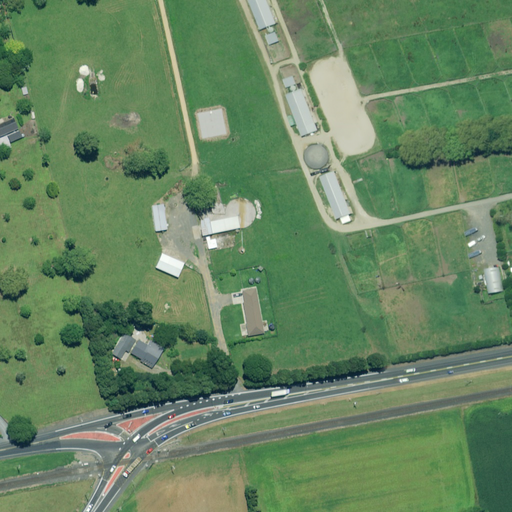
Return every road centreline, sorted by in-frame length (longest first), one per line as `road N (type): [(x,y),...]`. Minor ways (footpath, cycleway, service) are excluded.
road 1 (primary): [(204,411),(511,355)]
road 2 (secondary): [(81,436),(162,409),(204,411)]
